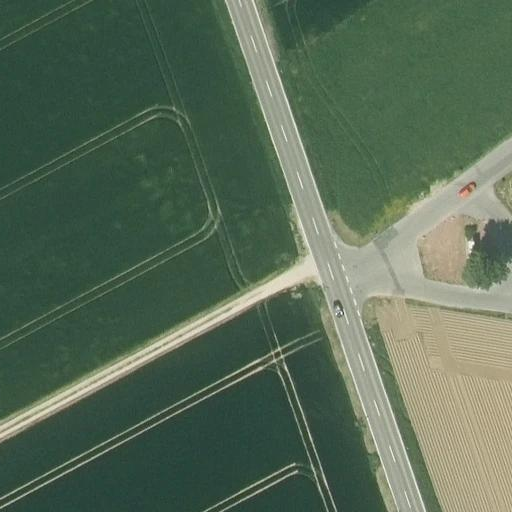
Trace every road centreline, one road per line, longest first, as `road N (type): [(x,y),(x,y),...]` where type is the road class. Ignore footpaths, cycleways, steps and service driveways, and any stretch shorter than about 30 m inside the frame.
road 1 (track): [(325,261),(0,435)]
road 2 (secondary): [(330,277),(238,0)]
road 3 (secondary): [(412,511),(331,279)]
road 4 (unclassified): [(330,277),(511,155)]
road 5 (unclassified): [(511,305),(331,279)]
